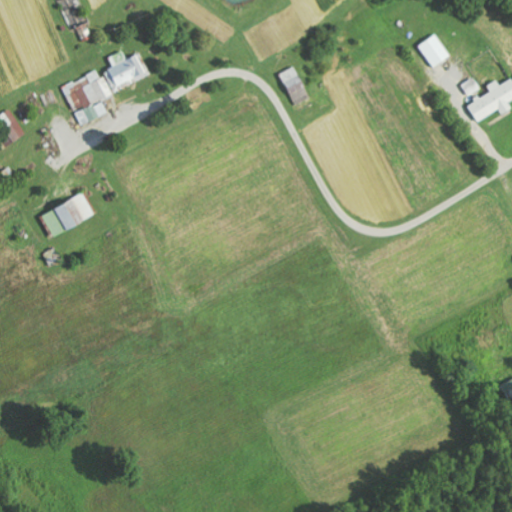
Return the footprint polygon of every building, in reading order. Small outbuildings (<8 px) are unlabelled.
[(414,46),(432,69),(448,56),(430,33),(414,46)] [(153,74),(143,52),(128,59),(124,51),(109,58),(114,68),(106,72),(115,92),(153,74)] [(310,99),(299,66),(282,72),(293,105),(310,99)] [(82,125),(110,113),(104,100),(114,96),(102,70),(65,86),(82,125)] [(511,98),(511,84),(508,77),(493,85),(491,80),(482,85),(485,91),(469,100),(470,102),(463,106),(473,123),(494,112),(495,114),(506,108),(503,103),(511,98)] [(464,97),(476,89),(469,78),(457,85),(464,97)] [(0,150),(27,136),(13,109),(0,116),(0,131),(2,135),(0,135),(0,150)] [(98,215),(86,192),(44,215),(57,237),(98,215)]
